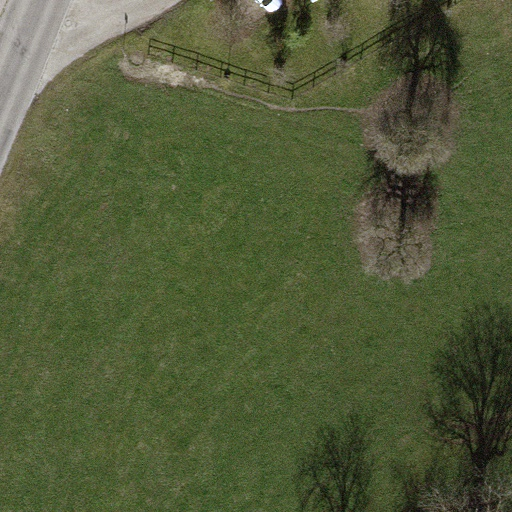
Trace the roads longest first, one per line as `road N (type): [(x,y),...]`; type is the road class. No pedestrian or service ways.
road 1 (track): [(150,0),(15,80)]
road 2 (tertiary): [(43,0),(0,118)]
